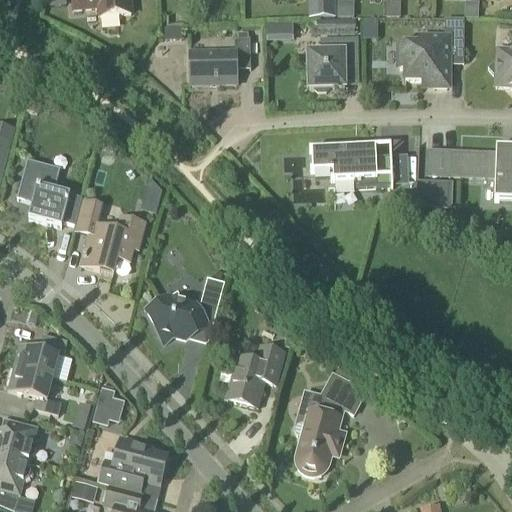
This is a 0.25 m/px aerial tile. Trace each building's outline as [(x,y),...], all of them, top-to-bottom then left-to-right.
[(71,0),(73,14),(98,12),(99,20),(130,18),(128,0),(71,0)] [(321,19),(334,19),(334,0),(321,1),(321,19)] [(315,23),(315,31),(353,30),(353,22),(315,23)] [(463,51),(464,23),(444,22),(443,43),(425,43),(425,49),(399,48),(399,72),(405,72),(405,84),(433,85),(433,91),(447,91),(447,50),(463,51)] [(236,73),(250,73),(250,42),(235,43),(235,55),(189,56),(189,89),(237,88),(236,73)] [(343,72),(357,72),(357,42),(320,43),(320,57),(308,57),(308,93),(313,93),(317,97),(325,96),(329,92),(344,92),(343,72)] [(511,49),(506,55),(497,54),(496,64),(487,72),(504,91),(511,91),(511,49)] [(30,99),(26,116),(37,119),(41,101),(30,99)] [(373,151),(309,154),(310,176),(314,176),(315,186),(375,183),(373,151)] [(511,152),(495,152),(495,159),(449,157),(448,180),(494,182),(494,204),(511,204),(511,152)] [(16,203),(32,207),(28,223),(61,231),(62,226),(74,230),(81,202),(69,198),(69,199),(54,194),(59,173),(27,164),(16,203)] [(145,197),(159,200),(161,195),(148,183),(145,197)] [(418,186),(417,197),(417,214),(452,214),(452,187),(418,186)] [(417,216),(417,214),(417,197),(395,197),(395,210),(417,216)] [(137,255),(144,228),(120,221),(116,235),(96,230),(101,210),(83,205),(75,235),(89,239),(80,270),(112,279),(117,264),(129,267),(133,253),(137,255)] [(168,302),(146,315),(164,345),(173,340),(185,344),(187,342),(199,335),(196,329),(199,327),(212,331),(222,294),(224,287),(207,283),(205,289),(198,315),(194,309),(182,306),(173,311),(168,302)] [(13,372),(52,382),(58,360),(63,361),(67,346),(41,339),(37,354),(19,349),(13,372)] [(260,352),(256,367),(237,362),(225,405),(256,413),(263,387),(275,390),(283,358),(260,352)] [(436,385),(441,374),(424,368),(420,379),(436,385)] [(46,405),(52,382),(13,372),(7,395),(35,402),(32,414),(57,420),(60,408),(46,405)] [(296,439),(300,441),(296,459),(295,462),(295,464),(295,468),(296,471),(298,474),(300,477),(303,479),(306,480),(312,481),(315,481),(317,481),(320,480),(322,478),(324,476),(326,474),(327,472),(328,470),(329,468),(331,460),(338,462),(344,438),(337,436),(341,422),(343,416),(354,421),(367,397),(364,395),(367,389),(337,373),(334,379),(332,378),(320,399),(304,395),(294,432),(294,436),(296,439)] [(99,397),(96,410),(109,414),(112,400),(110,400),(112,391),(102,389),(100,397),(99,397)] [(74,426),(73,432),(84,435),(87,424),(80,422),(74,426)] [(0,459),(27,467),(28,464),(34,460),(36,454),(32,448),(36,432),(9,425),(6,436),(0,434),(0,459)] [(245,457),(261,434),(250,427),(235,449),(245,457)] [(43,433),(40,456),(53,458),(56,435),(43,433)] [(72,435),(69,448),(81,451),(84,438),(72,435)] [(104,466),(98,489),(109,491),(109,492),(138,500),(139,499),(142,485),(159,490),(167,462),(151,457),(152,453),(120,444),(116,459),(105,456),(103,466),(104,466)] [(31,476),(27,469),(27,467),(0,459),(0,496),(8,499),(18,501),(22,486),(29,482),(31,476)] [(76,486),(71,502),(93,507),(97,492),(76,486)] [(138,511),(142,500),(138,500),(109,492),(106,505),(116,508),(114,511),(138,511)]
